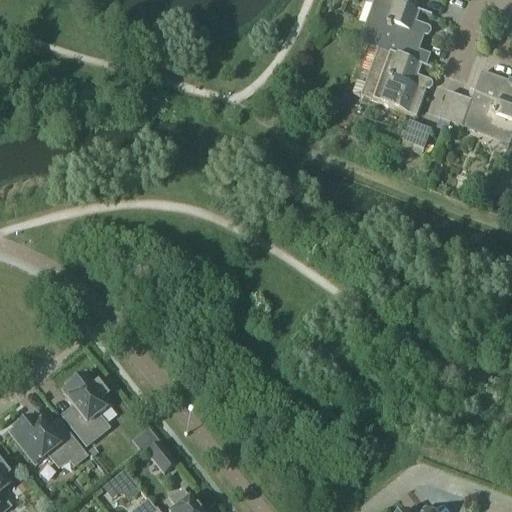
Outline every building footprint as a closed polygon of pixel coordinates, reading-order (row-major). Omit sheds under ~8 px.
[(420,13),(412,10),(384,0),(374,0),(359,44),(377,51),(414,65),(426,33),(415,29),(420,13)] [(384,0),(412,10),(415,0),(384,0)] [(422,68),(414,65),(377,51),(360,100),(416,120),(427,90),(416,86),(422,68)] [(511,99),(509,99),(511,91),(511,85),(482,75),(472,102),(459,98),(449,127),(507,148),(511,136),(511,135),(511,99)] [(449,127),(459,98),(449,94),(438,123),(449,127)] [(423,154),(429,134),(407,127),(401,144),(403,145),(400,153),(409,156),(411,150),(423,154)] [(63,401),(76,418),(66,426),(84,450),(106,433),(95,420),(108,409),(102,402),(104,401),(95,389),(93,390),(83,377),(78,381),(77,379),(64,389),(66,391),(61,395),(65,400),(63,401)] [(49,440),(36,423),(34,424),(30,420),(25,424),(23,421),(11,431),(13,434),(8,437),(33,469),(47,458),(57,472),(67,463),(72,470),(83,461),(59,431),(49,440)] [(144,456),(162,478),(173,469),(156,447),(144,456)] [(0,511),(6,511),(7,511),(0,502),(0,495),(10,488),(4,480),(5,479),(0,472),(0,511)] [(192,511),(179,495),(169,503),(175,511),(192,511)]
